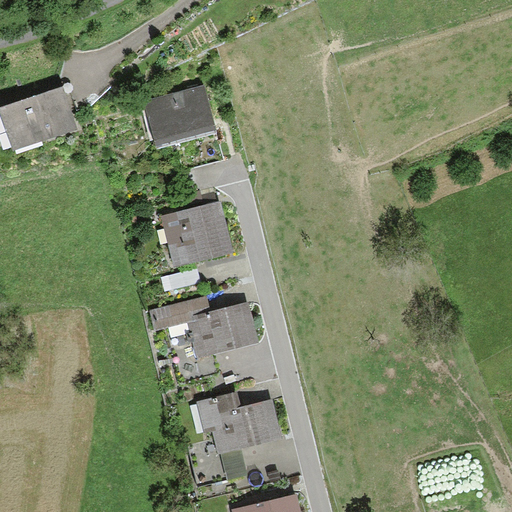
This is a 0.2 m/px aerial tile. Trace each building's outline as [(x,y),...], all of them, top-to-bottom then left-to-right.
[(156,148),(214,133),(202,88),(145,103),(156,148)] [(0,118),(15,158),(80,134),(65,93),(60,95),(0,117),(0,118)] [(174,271),(232,257),(220,205),(161,219),(174,271)] [(197,271),(169,278),(172,291),(200,284),(197,271)] [(218,359),(259,349),(248,304),(214,313),(210,295),(147,310),(153,334),(187,326),(192,348),(172,352),(180,385),(221,374),(218,359)] [(199,487),(227,479),(228,482),(246,477),(240,455),(282,443),(270,402),(243,409),(238,391),(198,402),(208,441),(189,447),(199,487)] [(298,511),(295,500),(246,511),(298,511)]
